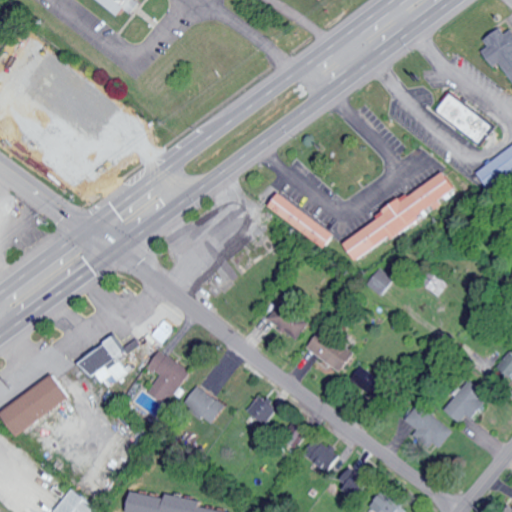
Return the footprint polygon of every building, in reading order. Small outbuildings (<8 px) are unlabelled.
[(136,0),(141,3),(132,14),(127,9),(121,17),(99,0),(136,0)] [(511,74),(511,31),(509,33),(505,27),(488,38),(492,46),(486,50),(498,67),(504,63),(511,74)] [(55,89),(104,125),(85,150),(77,144),(75,146),(40,120),(42,118),(36,114),(44,104),(39,100),(46,89),(52,93),(55,89)] [(500,125),(455,93),(441,112),(487,144),(500,125)] [(511,173),(511,148),(479,170),(490,188),(511,173)] [(347,238),(359,258),(463,192),(450,172),(347,238)] [(340,235),(285,191),(274,205),(330,248),(340,235)] [(386,295),(399,279),(384,268),(372,284),(386,295)] [(271,319),(302,338),(313,320),(282,301),(271,319)] [(154,335),(165,343),(177,328),(166,319),(154,335)] [(310,349),(345,372),(356,355),(321,332),(310,349)] [(195,371),(166,349),(152,368),(162,376),(152,390),(171,404),(195,371)] [(501,366),(511,372),(511,350),(501,366)] [(382,402),(392,389),(364,365),(353,378),(382,402)] [(74,398),(61,376),(6,411),(20,433),(74,398)] [(449,412),(464,422),(469,415),(475,419),(491,395),(469,381),(449,412)] [(189,403),(218,424),(230,405),(202,385),(189,403)] [(258,416),(249,427),(256,433),(255,433),(259,436),(283,410),(265,394),(251,409),(258,416)] [(457,427),(418,405),(406,425),(445,447),(457,427)] [(308,457),(336,473),(345,456),(317,440),(308,457)] [(346,492),(363,501),(374,480),(356,471),(346,492)] [(56,511),(100,511),(103,508),(76,487),(56,511)] [(408,502),(399,496),(395,502),(385,494),(376,506),(384,511),(409,511),(410,511),(404,508),(408,502)]
